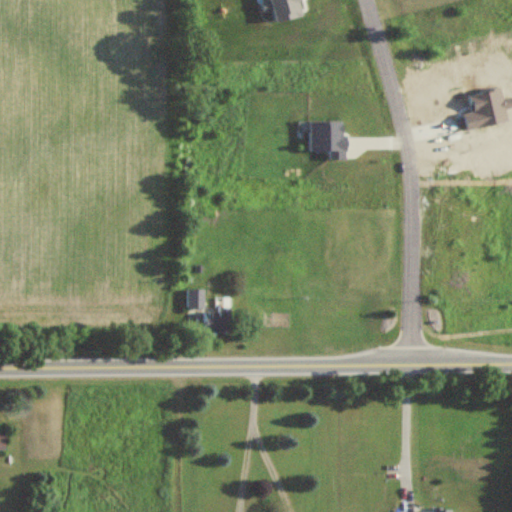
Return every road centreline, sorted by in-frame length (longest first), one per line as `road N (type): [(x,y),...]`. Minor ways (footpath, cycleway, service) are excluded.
road 1 (tertiary): [(511,366),(0,369)]
road 2 (residential): [(406,367),(405,150),(365,0)]
